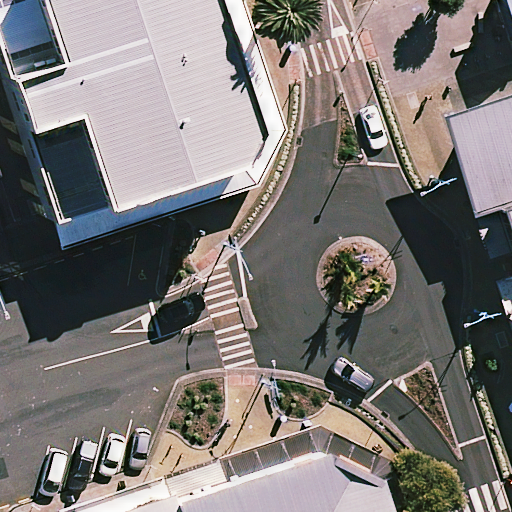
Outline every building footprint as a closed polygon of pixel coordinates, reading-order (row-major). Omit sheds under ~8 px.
[(0,0),(0,47),(14,90),(32,143),(60,226),(112,208),(247,164),(264,131),(219,0),(0,0)] [(511,0),(501,0),(500,0),(511,36),(511,0)] [(511,101),(472,114),(511,236),(511,101)] [(392,511),(384,486),(323,455),(178,501),(182,511),(392,511)] [(182,511),(178,501),(142,511),(182,511)]
